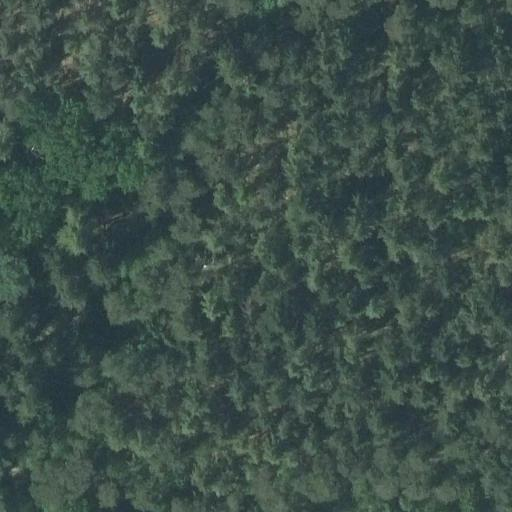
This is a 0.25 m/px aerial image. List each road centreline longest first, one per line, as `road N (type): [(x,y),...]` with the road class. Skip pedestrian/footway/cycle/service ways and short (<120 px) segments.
road 1 (track): [(221,0),(0,385)]
road 2 (track): [(0,448),(217,511)]
